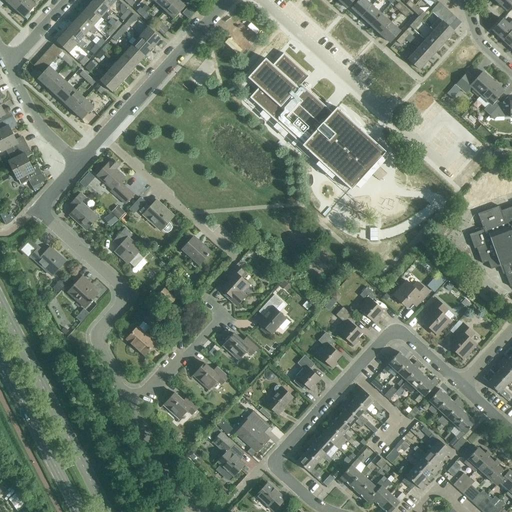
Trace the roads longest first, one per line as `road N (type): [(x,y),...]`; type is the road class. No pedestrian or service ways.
road 1 (residential): [(129,402),(96,337),(119,308),(121,289),(43,210),(78,164)]
road 2 (residential): [(466,183),(266,0)]
road 3 (residential): [(272,459),(395,330),(462,386)]
road 4 (secondary): [(107,511),(0,302)]
road 5 (residential): [(102,138),(229,0)]
road 6 (residential): [(236,261),(102,138)]
road 7 (secondary): [(0,357),(79,511)]
road 8 (residential): [(129,402),(185,359),(224,314)]
road 9 (residential): [(198,511),(129,402)]
road 10 (residential): [(78,164),(31,115),(5,64)]
